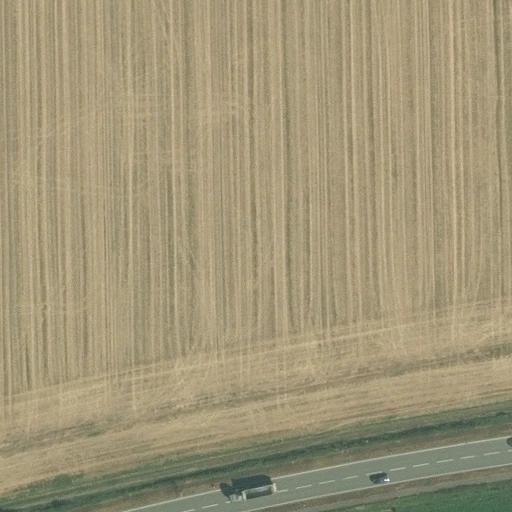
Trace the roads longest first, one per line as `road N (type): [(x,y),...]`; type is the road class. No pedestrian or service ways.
road 1 (track): [(1,511),(511,408)]
road 2 (secondary): [(511,448),(175,511)]
